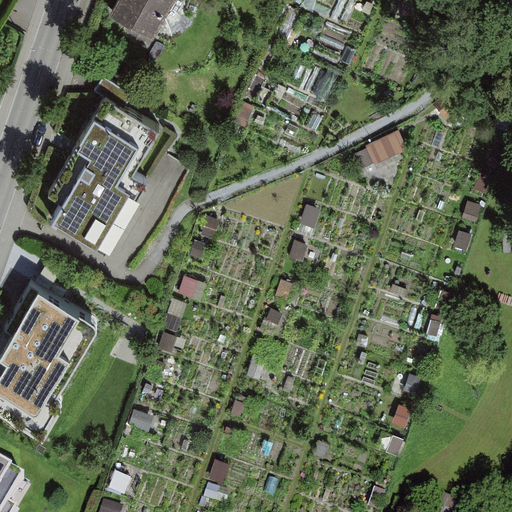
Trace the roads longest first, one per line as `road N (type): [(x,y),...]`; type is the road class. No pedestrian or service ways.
road 1 (track): [(108,267),(137,280),(180,220),(348,155),(511,30)]
road 2 (tertiary): [(0,190),(65,0)]
